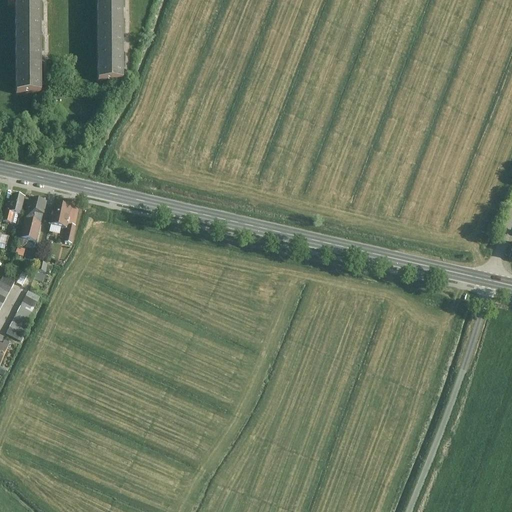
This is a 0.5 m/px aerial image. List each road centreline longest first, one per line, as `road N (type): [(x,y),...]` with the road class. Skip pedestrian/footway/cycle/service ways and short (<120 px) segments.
road 1 (secondary): [(0,168),(491,280)]
road 2 (residential): [(491,280),(410,511)]
